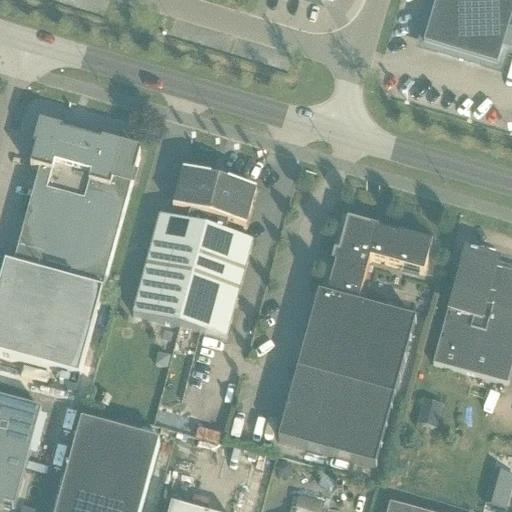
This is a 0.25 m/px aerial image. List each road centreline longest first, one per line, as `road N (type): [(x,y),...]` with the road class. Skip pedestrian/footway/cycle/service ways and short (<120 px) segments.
road 1 (secondary): [(339,134),(24,40)]
road 2 (unclassified): [(356,61),(153,0)]
road 3 (secondary): [(511,184),(339,134)]
